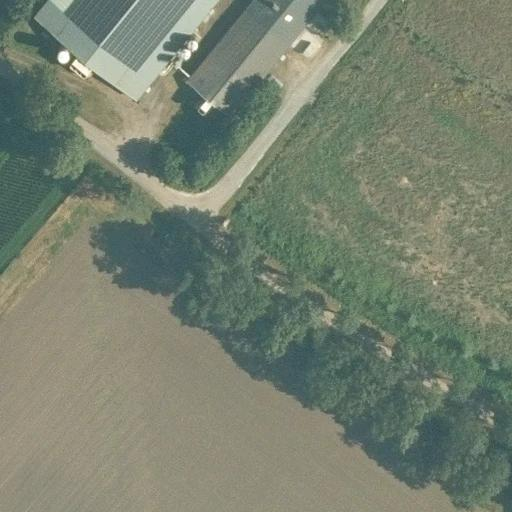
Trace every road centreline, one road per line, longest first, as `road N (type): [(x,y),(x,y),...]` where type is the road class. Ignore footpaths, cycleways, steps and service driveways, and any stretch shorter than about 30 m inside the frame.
road 1 (track): [(511,419),(202,218)]
road 2 (track): [(380,0),(202,218)]
road 3 (track): [(202,218),(0,51)]
